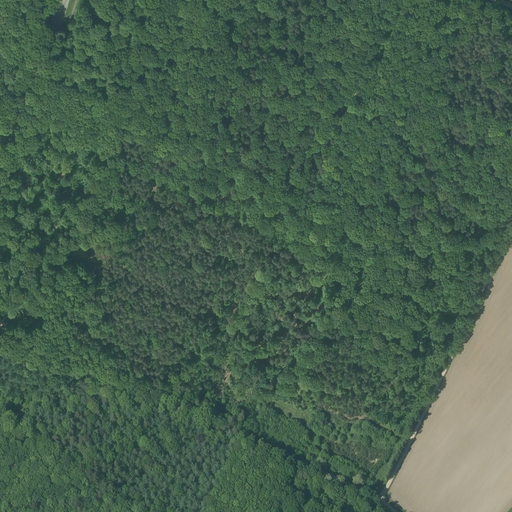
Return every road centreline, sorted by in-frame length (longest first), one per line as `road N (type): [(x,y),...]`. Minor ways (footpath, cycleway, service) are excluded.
road 1 (unclassified): [(395,511),(0,324)]
road 2 (track): [(382,501),(511,227)]
road 3 (track): [(459,0),(333,261)]
road 4 (secondary): [(0,144),(64,0)]
